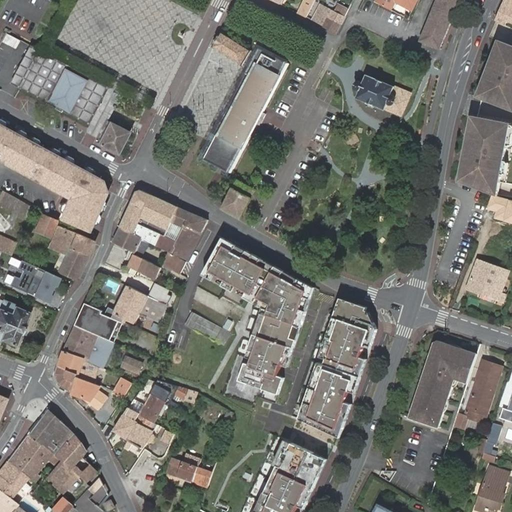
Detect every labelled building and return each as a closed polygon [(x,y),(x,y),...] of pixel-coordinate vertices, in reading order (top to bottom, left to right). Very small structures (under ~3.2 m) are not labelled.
[(152,97),(51,44),(66,17),(75,0),(63,0),(37,47),(40,49),(108,86),(146,106),(152,97)] [(314,0),(306,0),(299,14),(306,18),(314,0)] [(418,0),(391,0),(413,11),(418,0)] [(438,0),(421,41),(440,51),(441,49),(445,38),(459,4),(449,0),(438,0)] [(511,0),(507,0),(498,21),(507,25),(509,22),(511,23),(511,0)] [(320,5),(313,21),(321,25),(325,17),(342,25),(345,17),(320,5)] [(337,33),(342,25),(325,17),(321,25),(337,33)] [(1,41),(15,47),(19,39),(5,33),(1,41)] [(254,49),(224,33),(215,47),(220,50),(235,59),(230,67),(240,73),(254,49)] [(511,42),(501,38),(498,47),(495,54),(491,65),(487,76),(483,89),(480,95),(511,108),(511,42)] [(40,49),(37,47),(34,46),(13,83),(20,87),(40,49)] [(20,87),(53,105),(52,108),(60,112),(62,110),(87,123),(108,86),(40,49),(20,87)] [(253,90),(242,111),(215,164),(235,175),(263,116),(287,66),(263,53),(250,79),(247,86),(250,88),(253,90)] [(368,76),(365,84),(363,83),(362,83),(360,83),(358,84),(358,85),(357,87),(357,89),(358,90),(360,92),(361,92),(359,98),(393,112),(393,111),(403,115),(412,94),(368,76)] [(209,161),(215,164),(242,111),(239,109),(250,88),(247,86),(217,145),(209,161)] [(511,122),(475,113),(460,180),(494,194),(496,195),(498,187),(511,128),(511,122)] [(107,120),(96,142),(117,153),(128,131),(107,120)] [(0,160),(45,185),(56,155),(48,150),(37,145),(24,138),(14,133),(4,127),(0,125),(0,160)] [(59,155),(59,156),(71,163),(72,162),(71,158),(63,154),(59,155)] [(62,210),(58,219),(88,230),(91,223),(96,213),(97,210),(102,199),(106,191),(102,179),(92,174),(82,168),(71,163),(59,156),(56,155),(45,185),(66,196),(64,202),(62,210)] [(253,198),(257,190),(249,185),(240,180),(235,189),(253,198)] [(246,211),(253,198),(235,189),(225,209),(242,218),(246,211)] [(2,190),(0,193),(0,205),(25,218),(31,206),(2,190)] [(174,222),(180,208),(144,191),(138,194),(127,217),(150,227),(144,238),(162,247),(167,237),(174,222)] [(504,199),(494,195),(486,216),(496,220),(504,199)] [(104,200),(102,199),(97,210),(99,211),(102,209),(105,203),(104,200)] [(186,227),(193,214),(180,208),(174,222),(186,227)] [(51,236),(56,220),(41,214),(37,226),(36,230),(51,236)] [(197,245),(209,222),(208,220),(193,214),(186,227),(181,237),(197,245)] [(150,227),(127,217),(122,228),(144,238),(150,227)] [(179,242),(181,237),(186,227),(174,222),(167,237),(179,242)] [(94,240),(76,233),(59,226),(50,248),(60,252),(65,254),(61,262),(57,271),(75,279),(94,240)] [(136,253),(144,238),(122,228),(115,244),(136,253)] [(0,250),(11,256),(13,251),(17,243),(0,235),(0,250)] [(172,252),(173,253),(179,242),(167,237),(162,247),(172,252)] [(189,262),(197,245),(181,237),(179,242),(173,253),(189,262)] [(317,289),(226,238),(205,276),(266,308),(249,358),(254,360),(253,366),(247,364),(241,381),(280,395),(286,378),(280,376),(284,366),(290,368),(317,289)] [(60,252),(56,260),(61,262),(65,254),(60,252)] [(182,274),(189,262),(173,253),(172,252),(164,264),(182,274)] [(147,260),(136,255),(131,265),(142,271),(147,260)] [(60,277),(21,260),(9,285),(48,302),(60,277)] [(61,262),(56,260),(52,269),(57,271),(61,262)] [(162,268),(147,260),(142,271),(158,279),(162,268)] [(510,272),(480,260),(469,289),(504,302),(507,295),(503,293),(510,272)] [(171,291),(157,284),(151,296),(130,286),(117,311),(110,307),(108,312),(107,314),(113,317),(125,322),(126,322),(127,320),(137,324),(142,314),(160,322),(170,303),(173,304),(176,298),(170,294),(171,291)] [(2,300),(0,299),(0,339),(1,339),(15,344),(20,332),(21,332),(24,325),(23,324),(28,312),(15,306),(15,304),(3,299),(2,300)] [(369,308),(343,299),(322,357),(328,359),(327,364),(321,362),(301,419),(340,438),(352,405),(346,402),(350,392),(356,394),(368,360),(362,358),(365,348),(371,350),(378,331),(369,308)] [(105,311),(88,303),(77,326),(96,334),(100,324),(109,327),(113,317),(107,314),(108,312),(105,311)] [(185,325),(215,340),(222,327),(191,312),(185,325)] [(154,335),(160,322),(142,314),(137,324),(136,327),(154,335)] [(117,343),(125,322),(113,317),(109,327),(104,338),(117,343)] [(104,338),(109,327),(100,324),(96,334),(101,336),(104,338)] [(96,334),(77,326),(66,351),(86,358),(86,359),(88,360),(90,361),(101,336),(96,334)] [(104,368),(117,343),(104,338),(101,336),(90,361),(101,366),(104,368)] [(437,342),(412,418),(442,428),(458,379),(470,383),(480,353),(440,340),(437,342)] [(86,358),(66,351),(60,366),(80,373),(79,377),(96,383),(98,375),(84,369),(88,360),(86,359),(86,358)] [(139,373),(143,364),(129,358),(125,367),(139,373)] [(98,375),(101,366),(90,361),(88,360),(84,369),(98,375)] [(478,393),(475,392),(467,415),(470,416),(486,422),(504,367),(489,362),(486,371),(482,370),(476,386),(480,387),(478,393)] [(80,373),(60,366),(57,374),(61,385),(74,393),(79,377),(80,373)] [(93,400),(103,385),(96,383),(79,377),(74,393),(93,400)] [(117,391),(126,396),(135,383),(124,378),(117,391)] [(196,403),(200,393),(160,381),(160,382),(153,394),(168,401),(173,392),(187,399),(186,400),(196,403)] [(147,405),(146,404),(143,409),(140,414),(155,423),(168,401),(153,394),(147,405)] [(143,409),(146,404),(136,399),(133,403),(143,409)] [(140,414),(143,409),(133,403),(116,431),(130,440),(140,423),(136,421),(140,414)] [(63,423),(47,410),(37,421),(65,441),(72,433),(63,423)] [(467,415),(460,413),(457,424),(466,427),(470,416),(467,415)] [(155,423),(140,414),(136,421),(140,423),(130,440),(143,448),(148,440),(151,441),(153,440),(155,437),(155,434),(153,433),(154,431),(157,425),(155,423)] [(65,441),(37,421),(28,434),(53,452),(56,454),(64,460),(79,444),(72,433),(65,441)] [(495,424),(491,438),(489,443),(496,445),(502,427),(495,424)] [(161,430),(160,443),(172,444),(173,432),(161,430)] [(53,452),(28,434),(8,461),(28,476),(35,482),(39,476),(36,474),(53,452)] [(481,454),(485,455),(489,443),(485,441),(481,454)] [(305,507),(328,459),(291,442),(258,511),(295,511),(299,505),(305,507)] [(489,443),(485,455),(493,457),(496,445),(489,443)] [(84,452),(79,444),(64,460),(47,479),(55,485),(70,468),(81,456),(84,452)] [(168,472),(209,487),(212,480),(214,473),(200,468),(203,460),(188,454),(185,463),(173,458),(168,472)] [(96,469),(81,456),(70,468),(79,475),(85,480),(96,469)] [(28,476),(8,461),(0,470),(0,489),(6,494),(10,498),(16,490),(19,488),(28,476)] [(491,466),(478,508),(489,511),(498,511),(500,507),(503,507),(507,493),(505,492),(511,472),(491,466)] [(79,475),(70,468),(55,485),(61,490),(63,492),(79,475)] [(0,502),(0,511),(12,511),(17,506),(18,504),(10,498),(6,494),(0,502)] [(65,511),(72,505),(72,504),(62,496),(51,509),(55,511),(65,511)] [(115,507),(111,499),(103,502),(106,510),(115,507)]
